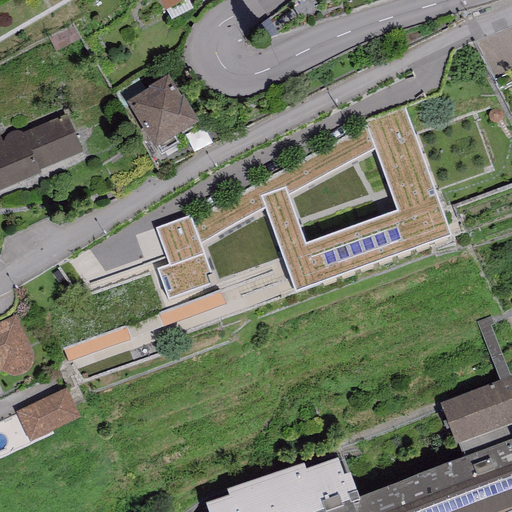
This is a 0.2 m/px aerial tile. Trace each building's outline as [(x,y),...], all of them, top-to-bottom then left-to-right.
[(163,0),(168,13),(195,0),(163,0)] [(180,101),(168,79),(148,90),(149,93),(127,105),(154,153),(199,128),(183,100),(180,101)] [(283,190),(261,198),(266,210),(297,298),(452,243),(404,109),(365,123),(366,126),(374,149),(398,214),(304,248),(286,199),(283,190)] [(0,135),(0,190),(40,173),(39,171),(82,152),(66,115),(22,134),(4,141),(3,142),(0,135)] [(374,149),(366,126),(190,220),(200,245),(266,210),(261,198),(283,190),(286,199),(374,149)] [(5,139),(4,141),(22,134),(20,132),(18,131),(16,131),(13,131),(11,132),(9,133),(7,134),(6,136),(5,139)] [(190,220),(189,217),(156,230),(170,267),(153,273),(164,304),(214,285),(200,245),(190,220)] [(16,319),(0,326),(0,375),(2,374),(5,376),(9,378),(14,379),(18,379),(24,378),(28,374),(31,370),(33,367),(33,362),(33,358),(16,319)] [(73,359),(132,340),(128,328),(69,347),(73,359)] [(511,511),(511,381),(440,407),(455,451),(460,451),(466,464),(359,504),(350,481),(344,483),(338,465),(307,476),(304,468),(226,496),(229,503),(206,510),(206,511),(511,511)] [(66,393),(19,414),(31,440),(77,419),(66,393)]
